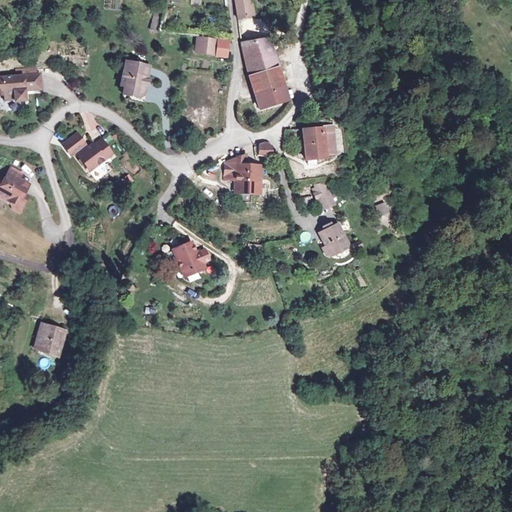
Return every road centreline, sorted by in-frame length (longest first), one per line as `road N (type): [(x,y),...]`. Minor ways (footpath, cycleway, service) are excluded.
road 1 (residential): [(228,140),(188,162),(171,162),(89,107),(62,115),(41,144),(0,140)]
road 2 (track): [(184,290),(213,303),(232,280),(227,259),(160,209),(188,162)]
road 3 (residential): [(307,0),(298,107),(275,136),(228,140)]
road 4 (residential): [(229,0),(236,65),(228,140)]
